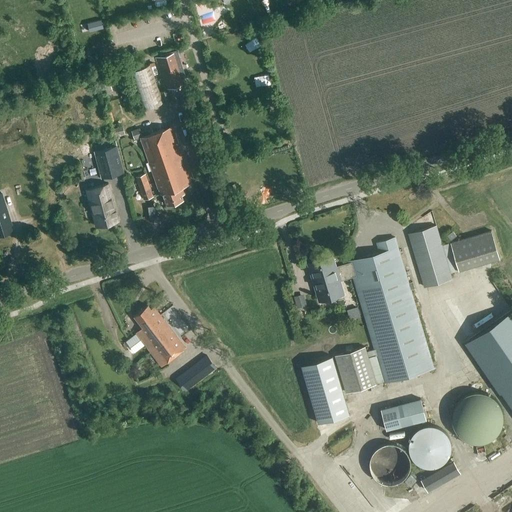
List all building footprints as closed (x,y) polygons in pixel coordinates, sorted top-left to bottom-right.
[(152,0),(155,9),(169,5),(167,0),(152,0)] [(139,1),(127,3),(128,13),(140,11),(139,1)] [(259,6),(249,9),(251,17),(261,15),(259,6)] [(217,55),(225,53),(222,42),(215,44),(217,55)] [(155,58),(165,89),(186,83),(184,77),(186,76),(178,50),(160,55),(161,56),(155,58)] [(160,91),(151,64),(129,71),(139,100),(134,101),(137,111),(172,100),(168,89),(160,91)] [(266,87),(278,85),(276,74),(264,76),(266,87)] [(121,94),(116,80),(110,82),(115,97),(121,94)] [(230,107),(243,106),(242,93),(229,93),(230,107)] [(186,193),(183,186),(192,183),(172,125),(142,136),(140,136),(157,187),(159,187),(161,195),(165,193),(169,205),(185,200),(183,194),(186,193)] [(127,126),(118,127),(119,135),(128,134),(127,126)] [(140,128),(132,130),(135,138),(140,136),(142,136),(140,128)] [(95,151),(102,178),(124,172),(117,145),(95,151)] [(144,200),(154,197),(146,174),(136,177),(144,200)] [(0,214),(10,212),(10,210),(9,207),(1,179),(0,179),(0,214)] [(97,226),(118,220),(108,182),(86,188),(97,226)] [(453,278),(443,245),(437,225),(408,234),(424,287),(453,278)] [(450,243),(458,270),(500,257),(492,230),(450,243)] [(451,240),(456,236),(452,231),(447,236),(451,240)] [(434,368),(398,247),(395,237),(376,243),(379,253),(349,262),(349,263),(336,267),(332,256),(308,263),(319,301),(341,294),(345,293),(341,280),(343,280),(353,277),(374,349),(367,351),(366,346),(335,356),(346,392),(377,383),(369,358),(376,356),(384,383),(434,368)] [(303,295),(306,306),(312,304),(309,293),(303,295)] [(326,308),(339,305),(338,298),(325,301),(326,308)] [(467,336),(460,342),(498,389),(511,406),(511,311),(506,304),(503,307),(467,336)] [(151,310),(148,306),(135,316),(144,328),(136,334),(161,367),(173,358),(174,358),(173,357),(185,347),(154,307),(151,310)] [(351,319),(362,316),(359,306),(348,310),(351,319)] [(186,391),(216,368),(207,355),(177,378),(186,391)] [(350,415),(333,356),(302,366),(319,424),(350,415)] [(499,404),(498,401),(496,400),(495,398),(494,397),(492,396),(489,394),(486,393),(483,392),(480,391),(476,391),(473,392),(470,393),(467,394),(464,396),(461,397),(459,400),(457,402),(455,405),(453,408),(452,412),(452,415),(452,418),(452,421),(453,425),(454,428),(456,431),(457,433),(460,436),(462,438),(465,440),(468,441),(471,442),(474,443),(477,443),(480,443),(484,442),(487,441),(490,440),(493,438),(495,436),(497,434),(499,431),(501,429),(502,425),(503,422),(503,419),(503,416),(503,413),(502,410),(501,406),(499,404)] [(387,430),(427,419),(421,398),(382,409),(387,430)] [(431,467),(434,467),(436,466),(438,465),(441,464),(443,463),(445,462),(447,460),(448,458),(450,456),(451,453),(451,451),(452,448),(452,446),(452,443),(451,441),(451,438),(450,436),(448,434),(447,432),(445,430),(443,428),(441,427),(438,426),(436,425),(434,425),(431,425),(428,425),(426,425),(424,426),(421,427),(419,428),(417,430),(415,432),(414,434),(412,436),(411,438),(411,441),(410,443),(410,446),(410,448),(411,451),(411,453),(412,456),(414,458),(415,460),(417,462),(419,463),(421,464),(424,465),(426,466),(428,467),(431,467)] [(399,483),(407,477),(411,469),(411,459),(407,451),(400,445),(391,443),(382,445),(374,450),(370,459),(370,468),(374,476),(381,482),(390,484),(399,483)] [(428,491),(461,473),(454,461),(421,479),(428,491)]
